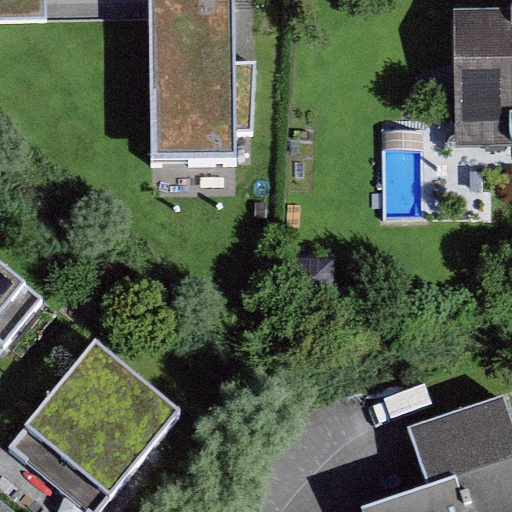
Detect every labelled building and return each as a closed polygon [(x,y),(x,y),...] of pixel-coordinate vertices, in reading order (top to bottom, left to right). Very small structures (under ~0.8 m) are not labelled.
[(42,0),(0,0),(0,21),(43,21),(42,0)] [(233,0),(150,0),(153,168),(237,170),(237,139),(253,139),(253,64),(236,63),(233,0)] [(511,8),(458,9),(458,148),(511,147),(511,8)] [(0,348),(3,351),(43,302),(0,266),(0,348)] [(101,511),(180,415),(94,347),(10,452),(85,511),(101,511)] [(511,511),(511,411),(436,439),(457,495),(411,511),(511,511)] [(12,511),(0,501),(0,511),(12,511)]
